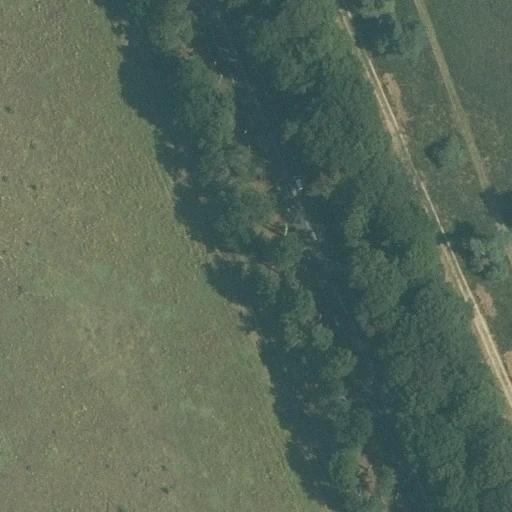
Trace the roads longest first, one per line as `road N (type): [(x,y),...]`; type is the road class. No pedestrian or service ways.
road 1 (primary): [(428,511),(210,0)]
road 2 (track): [(511,398),(344,0)]
